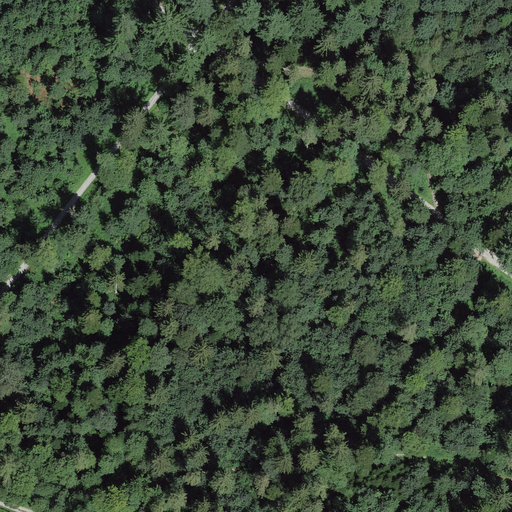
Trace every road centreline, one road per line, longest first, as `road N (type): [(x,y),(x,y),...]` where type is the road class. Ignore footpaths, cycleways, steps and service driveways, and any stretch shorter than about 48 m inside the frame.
road 1 (track): [(0,294),(231,0)]
road 2 (track): [(444,220),(147,0)]
